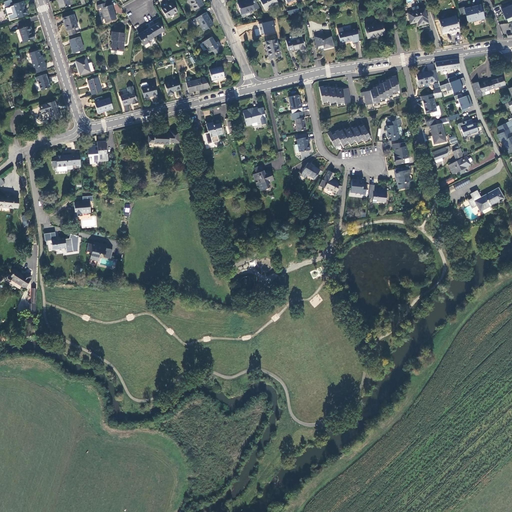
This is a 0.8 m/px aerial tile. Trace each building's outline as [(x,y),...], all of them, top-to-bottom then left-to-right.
[(70,5),(68,0),(57,0),(60,8),(70,5)] [(188,0),(195,11),(203,6),(200,0),(188,0)] [(249,11),(260,8),(255,0),(254,0),(252,1),(251,0),(249,0),(237,3),(240,13),(249,11)] [(278,3),(276,0),(259,0),(265,10),(278,3)] [(27,15),(23,2),(14,5),(18,18),(27,15)] [(425,8),(419,10),(417,2),(403,5),(405,14),(408,13),(411,24),(418,22),(420,28),(429,26),(427,19),(428,19),(425,8)] [(108,7),(107,3),(97,6),(98,10),(101,9),(105,22),(116,19),(111,5),(108,7)] [(178,12),(172,3),(161,9),(167,19),(178,12)] [(511,4),(502,8),(507,22),(511,20),(511,4)] [(484,18),(482,7),(475,8),(474,7),(469,9),(465,9),(465,8),(459,9),(461,16),(466,15),(468,23),(474,22),(473,20),(479,19),(484,18)] [(213,25),(205,13),(196,18),(204,31),(213,25)] [(69,36),(76,34),(74,29),(78,28),(74,14),(63,18),(64,23),(65,23),(69,36)] [(456,16),(439,20),(442,34),(446,33),(459,30),(456,16)] [(260,28),(254,29),(256,36),(276,33),(274,21),(259,23),(260,28)] [(148,29),(153,37),(163,31),(159,23),(148,29)] [(384,35),(382,24),(365,28),(367,38),(384,35)] [(32,34),(30,27),(19,30),(23,43),(35,39),(33,33),(32,34)] [(340,43),(351,41),(352,43),(359,41),(357,34),(356,30),(356,29),(343,32),(342,28),(337,29),(340,43)] [(147,41),(154,37),(153,37),(148,29),(138,35),(140,37),(139,37),(143,45),(148,42),(147,41)] [(124,42),(125,34),(112,32),(110,40),(112,41),(111,50),(120,52),(122,42),(124,42)] [(325,39),(324,35),(314,37),(316,47),(323,46),(324,51),(334,49),(331,37),(325,39)] [(84,50),(80,37),(70,40),(74,53),(84,50)] [(215,55),(220,52),(218,47),(220,46),(218,42),(215,43),(212,37),(202,43),(206,49),(208,48),(210,52),(212,50),(215,55)] [(291,41),(290,39),(286,40),(288,51),(293,50),(300,48),(301,51),(306,49),(303,38),(291,41)] [(281,56),(277,40),(265,42),(269,59),(281,56)] [(29,53),(36,73),(46,70),(45,64),(43,65),(40,56),(38,50),(29,53)] [(88,64),(86,58),(76,61),(81,75),(94,71),(92,63),(88,64)] [(459,60),(439,62),(441,71),(460,68),(459,60)] [(224,78),(222,67),(209,70),(212,81),(224,78)] [(439,81),(437,69),(429,71),(429,72),(423,73),(426,83),(429,83),(430,83),(435,82),(435,81),(439,81)] [(426,83),(423,73),(417,74),(419,85),(425,84),(425,83),(426,83)] [(50,87),(45,74),(35,77),(36,82),(37,81),(40,91),(50,87)] [(366,111),(381,109),(380,106),(387,105),(387,103),(393,101),(393,99),(400,98),(395,76),(391,76),(392,79),(385,80),(386,83),(379,84),(379,87),(372,88),(373,90),(360,92),(361,96),(363,96),(366,111)] [(92,95),(102,92),(98,78),(87,81),(92,95)] [(189,93),(210,87),(205,78),(186,83),(189,93)] [(489,90),(494,89),(503,86),(505,86),(502,78),(492,81),(492,82),(487,84),(486,83),(479,85),(478,83),(473,84),(476,95),(482,93),(489,91),(489,90)] [(181,90),(178,80),(165,84),(168,96),(174,94),(173,92),(181,90)] [(157,95),(155,85),(142,88),(144,98),(157,95)] [(133,86),(128,88),(129,93),(120,96),(123,106),(133,103),(133,104),(138,103),(135,91),(133,86)] [(344,103),(350,102),(347,87),(337,89),(337,87),(330,89),(329,87),(322,88),(322,86),(318,87),(321,102),(329,101),(329,103),(336,102),(336,104),(344,102),(344,103)] [(454,103),(452,88),(444,88),(446,104),(454,103)] [(428,95),(432,113),(433,112),(433,115),(435,116),(440,115),(441,113),(439,106),(436,107),(433,96),(432,94),(428,95)] [(299,104),(298,95),(288,97),(290,110),(291,113),(298,112),(297,108),(301,108),(301,107),(301,104),(299,104)] [(428,95),(421,97),(422,102),(423,101),(426,114),(432,113),(428,95)] [(113,108),(109,98),(94,103),(98,113),(113,108)] [(60,116),(55,100),(39,105),(42,114),(49,111),(52,119),(60,116)] [(469,112),(466,101),(461,103),(464,114),(469,112)] [(261,123),(262,125),(267,124),(263,107),(258,108),(258,107),(253,108),(253,107),(249,108),(249,109),(243,110),(247,126),(252,125),(252,122),(257,121),(257,123),(261,123)] [(297,131),(306,129),(303,117),(302,111),(301,111),(298,112),(291,113),(292,120),(294,119),(297,131)] [(475,122),(472,115),(466,118),(465,117),(460,118),(461,121),(465,120),(467,126),(475,122)] [(400,120),(396,120),(387,122),(388,126),(386,126),(388,137),(388,138),(388,141),(398,139),(398,135),(402,134),(400,126),(398,127),(396,127),(395,124),(397,124),(400,123),(400,120)] [(207,144),(219,141),(217,135),(223,134),(220,124),(214,125),(213,122),(206,124),(208,133),(204,134),(207,144)] [(430,126),(431,131),(434,144),(445,142),(442,129),(441,123),(440,124),(436,124),(434,125),(430,126)] [(327,133),(333,147),(340,144),(341,145),(347,142),(348,144),(355,141),(355,143),(362,139),(363,141),(369,138),(363,126),(360,127),(359,125),(352,128),(352,127),(345,130),(345,129),(338,132),(337,130),(331,133),(330,131),(327,133)] [(511,136),(508,130),(498,134),(501,142),(503,141),(509,153),(511,151),(511,136)] [(180,131),(175,131),(175,134),(169,134),(154,134),(154,137),(148,137),(148,143),(153,143),(153,144),(169,144),(169,142),(179,143),(180,131)] [(300,139),(299,135),(294,136),(295,140),(296,140),(299,152),(309,150),(307,142),(308,141),(307,137),(300,139)] [(449,140),(452,145),(458,143),(456,137),(449,140)] [(106,155),(105,142),(96,142),(96,145),(96,147),(94,147),(94,146),(94,144),(86,145),(87,157),(89,157),(90,163),(98,163),(97,161),(107,161),(106,155)] [(404,146),(403,142),(392,145),(392,149),(394,149),(397,160),(396,160),(394,163),(395,165),(409,163),(405,146),(404,146)] [(442,158),(448,156),(447,153),(450,152),(448,147),(432,153),(436,163),(443,161),(442,158)] [(463,156),(460,149),(454,152),(456,158),(457,158),(458,159),(463,156)] [(76,168),(80,168),(79,151),(75,152),(75,154),(56,156),(56,161),(51,161),(52,167),(56,166),(56,171),(66,171),(66,169),(72,169),(71,165),(76,165),(76,168)] [(450,165),(454,173),(466,167),(470,164),(465,156),(450,165)] [(313,180),(319,170),(307,163),(301,173),(306,175),(307,176),(306,177),(312,181),(312,179),(313,180)] [(264,171),(262,165),(255,168),(257,173),(253,175),(257,185),(259,184),(262,190),(270,187),(268,182),(274,180),(269,170),(264,172),(263,173),(262,171),(264,171)] [(411,173),(410,170),(394,173),(396,183),(397,182),(398,189),(407,187),(407,184),(409,183),(413,182),(413,181),(409,182),(408,174),(411,173)] [(336,195),(341,195),(341,190),(342,186),(338,186),(338,183),(331,180),(334,173),(328,171),(323,181),(327,183),(324,188),(336,193),(336,195)] [(453,180),(451,177),(440,183),(442,186),(453,180)] [(362,184),(362,181),(351,179),(350,192),(361,193),(361,194),(365,194),(366,185),(362,184)] [(467,184),(464,179),(453,185),(456,190),(467,184)] [(453,185),(441,192),(443,196),(441,196),(443,201),(445,200),(443,196),(456,190),(453,185)] [(373,190),(369,190),(368,198),(372,198),(376,199),(376,201),(385,202),(386,188),(382,188),(381,190),(373,189),(373,190)] [(477,191),(471,194),(473,198),(469,201),(472,207),(477,205),(480,211),(503,198),(498,188),(480,198),(477,191)] [(14,198),(0,196),(0,206),(14,208),(18,208),(19,199),(14,198)] [(75,214),(75,216),(77,216),(78,216),(80,216),(83,215),(82,213),(91,212),(90,201),(93,201),(93,196),(83,196),(83,202),(74,202),(75,214)] [(50,233),(53,250),(66,248),(65,238),(56,239),(55,232),(50,233)] [(96,245),(89,243),(87,251),(92,252),(90,259),(98,261),(100,252),(104,253),(104,257),(110,258),(112,249),(106,248),(107,246),(97,243),(96,245)] [(24,275),(15,270),(10,279),(25,288),(31,279),(30,279),(31,276),(25,273),(24,275)]
